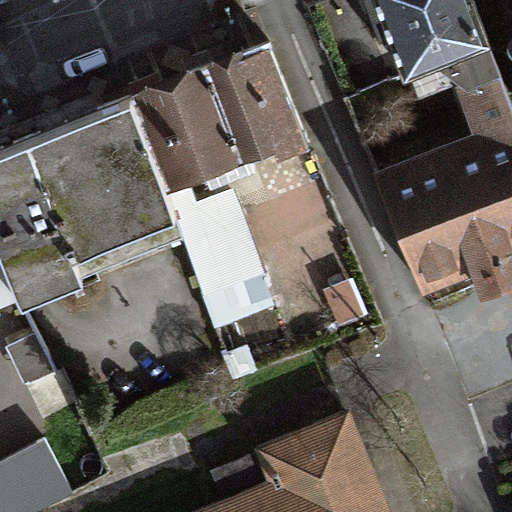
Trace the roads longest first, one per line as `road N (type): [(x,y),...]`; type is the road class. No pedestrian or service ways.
road 1 (unclassified): [(468,489),(270,0)]
road 2 (residential): [(186,0),(0,70)]
